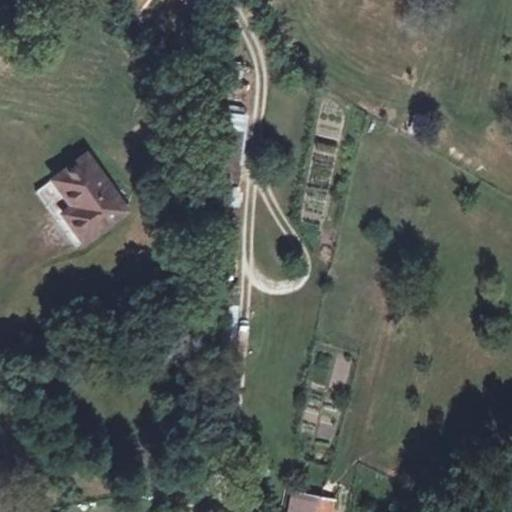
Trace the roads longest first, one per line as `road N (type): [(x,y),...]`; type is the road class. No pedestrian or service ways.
road 1 (track): [(230,0),(267,64),(233,446)]
road 2 (track): [(249,265),(262,286),(303,282),(305,261),(258,168)]
